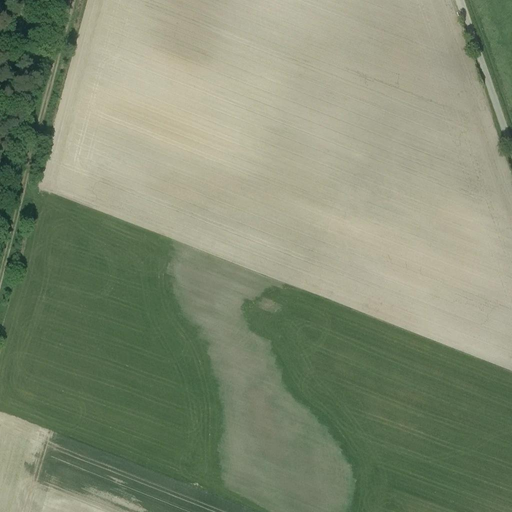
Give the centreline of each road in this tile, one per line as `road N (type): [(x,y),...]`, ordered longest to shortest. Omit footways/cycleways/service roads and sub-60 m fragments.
road 1 (track): [(71,0),(0,281)]
road 2 (unclassified): [(458,0),(511,161)]
